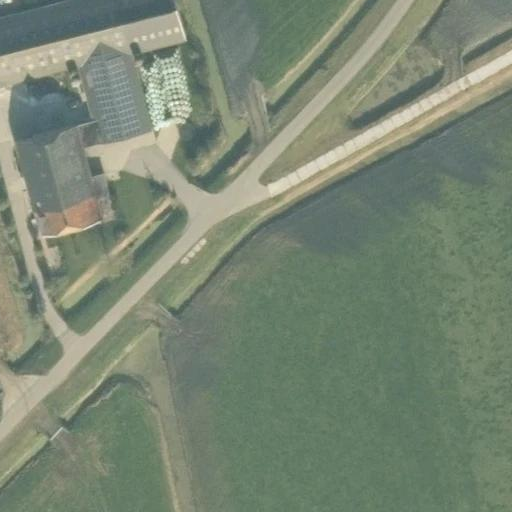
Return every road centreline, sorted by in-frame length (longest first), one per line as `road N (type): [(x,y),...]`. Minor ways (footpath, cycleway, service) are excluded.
road 1 (unclassified): [(0,434),(377,38),(404,0)]
road 2 (track): [(231,193),(257,195),(511,56)]
